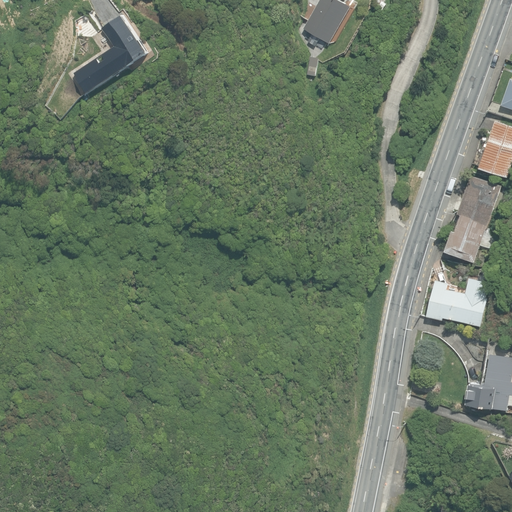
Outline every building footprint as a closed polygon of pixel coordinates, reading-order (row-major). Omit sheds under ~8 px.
[(320,0),(304,28),(330,43),(351,7),(339,0),(320,0)] [(308,45),(312,39),(305,35),(302,41),(308,45)] [(502,104),(511,107),(511,77),(502,104)] [(480,167),(508,177),(511,164),(511,124),(497,119),(480,167)] [(446,250),(476,261),(482,245),(490,247),(494,238),(490,234),(486,232),(503,185),(473,175),(459,213),(463,214),(457,231),(454,230),(446,250)] [(445,316),(481,326),(489,297),(487,297),(491,281),(470,276),(466,292),(449,287),(450,281),(437,278),(428,315),(444,319),(445,316)] [(511,356),(487,353),(483,383),(471,381),(468,404),(508,410),(507,413),(511,413),(511,356)]
